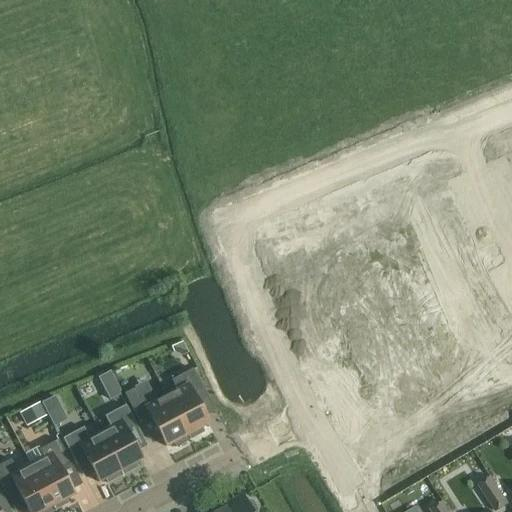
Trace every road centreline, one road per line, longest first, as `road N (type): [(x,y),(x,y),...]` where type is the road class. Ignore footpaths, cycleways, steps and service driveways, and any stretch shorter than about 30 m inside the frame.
road 1 (residential): [(303,419),(214,235),(461,123)]
road 2 (residential): [(303,419),(126,511)]
road 3 (track): [(196,281),(274,434)]
road 4 (residential): [(461,123),(511,239)]
